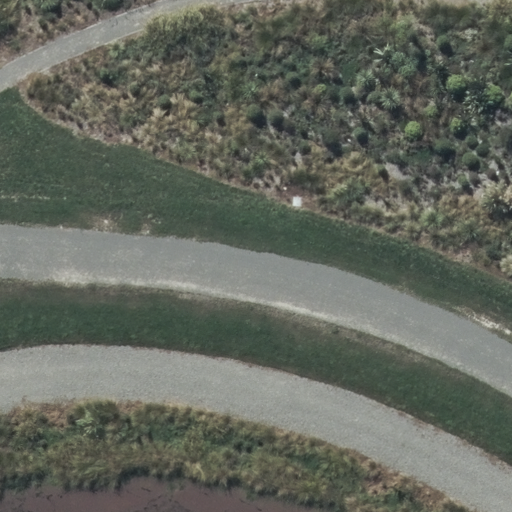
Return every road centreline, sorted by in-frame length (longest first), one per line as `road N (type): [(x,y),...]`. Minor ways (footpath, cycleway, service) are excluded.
road 1 (track): [(511,497),(440,453),(253,387),(116,369),(0,374)]
road 2 (track): [(0,243),(121,245),(290,279),(511,363)]
